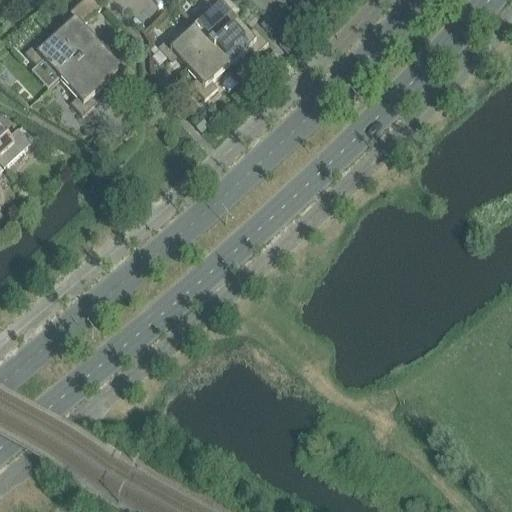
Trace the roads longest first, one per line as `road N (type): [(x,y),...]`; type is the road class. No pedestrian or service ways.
road 1 (secondary): [(0,449),(267,221),(489,0)]
road 2 (secondary): [(422,0),(303,123),(0,384)]
